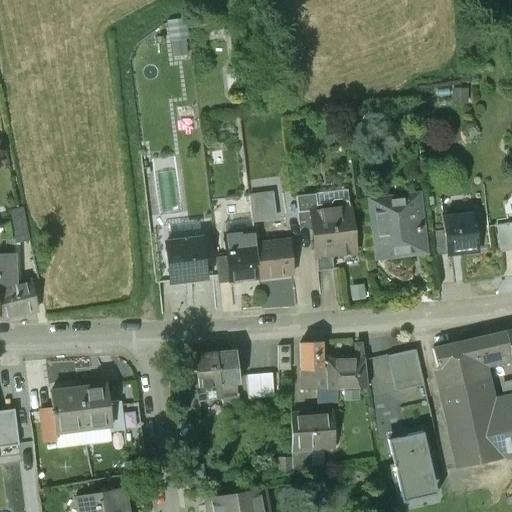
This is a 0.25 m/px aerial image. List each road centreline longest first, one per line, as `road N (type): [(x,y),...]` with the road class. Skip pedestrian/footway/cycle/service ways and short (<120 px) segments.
road 1 (residential): [(146,337),(511,304)]
road 2 (residential): [(168,511),(146,337)]
road 3 (residential): [(0,340),(146,337)]
